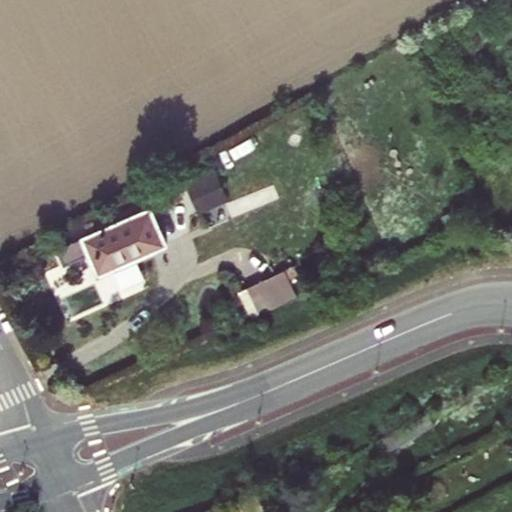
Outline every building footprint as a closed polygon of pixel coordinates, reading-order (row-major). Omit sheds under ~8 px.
[(217,166),(186,178),(199,209),(230,196),(217,166)] [(260,179),(246,185),(253,201),(267,195),(260,179)] [(222,201),(203,210),(208,220),(226,211),(222,201)] [(148,206),(83,236),(98,272),(164,242),(148,206)] [(252,314),(297,292),(285,265),(239,286),(252,314)] [(432,423),(426,411),(383,435),(389,446),(432,423)]
